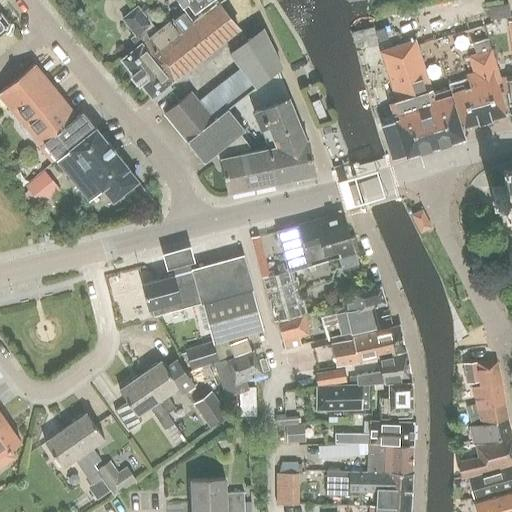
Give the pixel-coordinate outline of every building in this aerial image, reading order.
[(179,0),(193,19),(218,1),(218,0),(179,0)] [(137,46),(121,60),(133,74),(132,75),(139,83),(140,83),(152,98),(154,96),(157,100),(171,88),(168,84),(239,30),(218,1),(193,19),(191,20),(179,30),(177,31),(169,21),(156,31),(137,7),(122,19),(135,35),(131,38),(137,46)] [(511,17),(509,4),(487,7),(490,19),(511,17)] [(183,10),(171,20),(179,30),(191,20),(183,10)] [(389,15),(379,16),(380,28),(390,27),(389,15)] [(245,74),(248,78),(255,87),(256,88),(281,67),(262,28),(229,53),(235,62),(240,68),(245,74)] [(376,31),(379,41),(387,38),(383,28),(376,31)] [(468,56),(473,73),(448,80),(462,128),(506,115),(497,82),(501,82),(488,38),(472,43),(476,54),(468,56)] [(435,100),(415,41),(380,52),(398,100),(389,103),(395,120),(381,125),(392,158),(405,154),(406,155),(464,137),(451,95),(435,100)] [(57,159),(95,127),(82,111),(76,116),(34,64),(0,91),(0,96),(40,146),(44,143),(49,150),(57,159)] [(213,120),(227,109),(229,108),(255,87),(248,78),(245,74),(240,68),(197,101),(213,120)] [(511,75),(501,77),(503,92),(506,91),(510,114),(511,113),(511,75)] [(186,141),(213,120),(197,101),(190,92),(164,113),(186,141)] [(267,149),(274,183),(314,175),(307,140),(306,141),(288,98),(253,111),(267,149)] [(213,120),(186,141),(204,162),(215,153),(220,160),(221,160),(228,192),(274,183),(267,149),(246,153),(244,151),(248,148),(238,135),(243,130),(227,109),(213,120)] [(95,127),(57,159),(89,199),(102,188),(112,200),(137,180),(127,168),(128,167),(95,127)] [(40,146),(38,147),(44,154),(49,150),(44,143),(40,146)] [(41,204),(60,189),(44,170),(25,185),(41,204)] [(511,218),(511,170),(503,171),(504,187),(491,188),(492,204),(505,203),(506,219),(511,218)] [(421,210),(412,215),(420,232),(430,227),(421,210)] [(298,226),(277,231),(287,270),(288,272),(294,270),(338,256),(341,268),(357,263),(354,251),(358,250),(354,236),(350,237),(348,230),(342,213),(298,226)] [(191,250),(164,258),(165,261),(168,274),(196,266),(192,253),(191,250)] [(263,329),(252,289),(243,255),(192,269),(192,270),(190,271),(172,276),(142,284),(149,308),(151,308),(153,315),(197,303),(204,329),(208,328),(212,343),(263,329)] [(269,275),(261,277),(273,323),(278,321),(305,314),(306,313),(294,270),(288,272),(287,270),(269,275)] [(346,312),(385,302),(380,285),(352,294),(344,305),(346,312)] [(385,302),(346,312),(351,333),(391,323),(385,302)] [(305,314),(278,321),(284,350),(318,342),(315,328),(309,329),(305,314)] [(337,322),(338,322),(337,314),(321,317),(323,325),(337,322)] [(334,368),(357,363),(357,362),(405,351),(399,325),(352,338),(352,340),(330,345),(334,368)] [(233,356),(250,350),(246,338),(229,344),(233,356)] [(199,346),(186,350),(192,369),(205,365),(199,346)] [(226,398),(255,387),(252,378),(261,375),(253,351),(214,364),(226,398)] [(387,383),(411,381),(411,380),(406,352),(378,358),(380,371),(356,375),(356,376),(357,385),(361,385),(387,383)] [(165,367),(161,361),(157,363),(155,363),(150,366),(150,369),(140,376),(166,414),(167,413),(175,408),(166,395),(178,387),(182,393),(194,385),(176,360),(165,367)] [(477,408),(505,404),(501,382),(497,361),(464,364),(467,383),(471,383),(477,408)] [(357,385),(356,376),(346,378),(344,368),(315,374),(317,387),(357,385)] [(149,407),(165,429),(173,423),(167,413),(166,414),(140,376),(130,382),(128,382),(123,385),(122,388),(119,390),(127,401),(114,410),(128,430),(141,421),(137,415),(149,407)] [(411,381),(387,383),(387,398),(379,398),(380,417),(393,416),(393,417),(410,416),(410,409),(411,409),(411,381)] [(357,385),(317,387),(316,387),(317,410),(368,408),(369,385),(361,385),(357,385)] [(209,426),(228,414),(212,390),(193,403),(209,426)] [(481,424),(507,419),(505,404),(477,408),(480,423),(481,424)] [(86,413),(83,415),(80,415),(76,418),(75,420),(65,427),(92,465),(100,460),(91,447),(104,438),(86,413)] [(276,426),(285,426),(298,425),(297,416),(285,416),(284,413),(275,414),(276,426)] [(475,443),(511,435),(507,419),(481,424),(480,423),(471,424),(475,443)] [(355,444),(368,444),(370,444),(412,445),(413,422),(371,421),(371,434),(351,434),(351,435),(351,444),(355,444)] [(6,422),(0,426),(0,469),(16,458),(10,449),(20,442),(6,422)] [(305,441),(304,424),(298,425),(285,426),(287,442),(305,441)] [(62,467),(74,459),(82,472),(83,471),(92,465),(65,427),(55,434),(53,434),(48,437),(48,439),(44,442),(62,467)] [(351,435),(337,435),(337,445),(350,444),(351,444),(351,435)] [(511,438),(511,435),(475,443),(478,456),(459,459),(461,477),(511,463),(511,438)] [(356,455),(355,444),(351,444),(350,444),(337,445),(329,445),(330,456),(356,455)] [(412,473),(412,445),(370,444),(368,444),(355,444),(356,455),(367,454),(366,472),(412,474),(412,473)] [(118,471),(110,460),(96,469),(114,495),(136,480),(126,466),(118,471)] [(480,496),(511,485),(511,464),(468,476),(473,496),(480,496)] [(92,465),(83,471),(89,480),(98,474),(92,465)] [(412,474),(366,472),(326,471),(326,494),(350,495),(350,492),(378,492),(377,507),(410,508),(412,474)] [(278,504),(292,503),(292,477),(278,477),(278,504)] [(97,500),(110,491),(101,478),(88,487),(97,500)] [(191,505),(244,503),(243,492),(225,493),(225,478),(190,479),(191,505)] [(511,511),(511,485),(480,496),(473,496),(474,499),(472,500),(476,511),(511,511)] [(191,511),(244,511),(244,503),(191,505),(191,511)]
